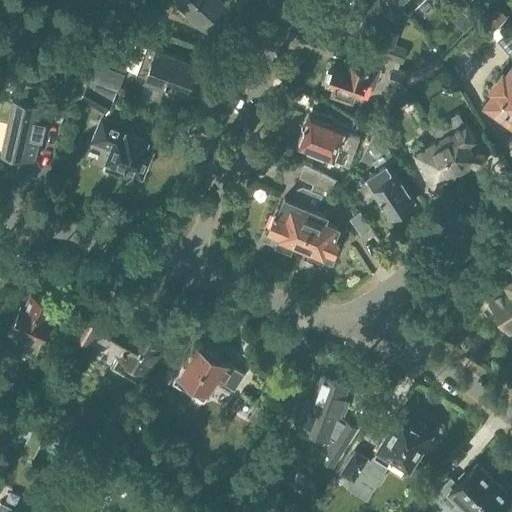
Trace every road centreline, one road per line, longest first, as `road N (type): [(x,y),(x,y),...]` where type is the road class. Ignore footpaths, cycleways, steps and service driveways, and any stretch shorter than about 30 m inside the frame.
road 1 (residential): [(187,270),(269,60),(275,0)]
road 2 (residential): [(360,330),(386,292),(511,210)]
road 3 (residential): [(187,270),(0,216)]
road 4 (residential): [(360,330),(187,270)]
road 5 (residential): [(511,417),(411,349),(360,330)]
